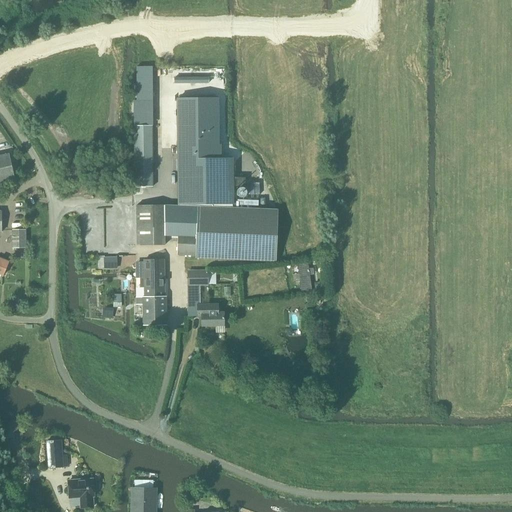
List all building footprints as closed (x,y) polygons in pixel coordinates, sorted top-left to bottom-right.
[(164,205),(136,206),(136,246),(164,245),(164,236),(165,236),(180,236),(180,238),(178,238),(177,254),(195,255),(195,258),(275,262),(277,210),(267,210),(267,209),(232,207),(232,158),(220,158),(220,146),(218,146),(217,98),(177,98),(178,160),(179,160),(179,170),(178,170),(178,205),(179,205),(179,206),(181,206),(181,209),(166,208),(164,208),(164,205)] [(150,104),(138,104),(138,116),(150,116),(150,104)] [(134,187),(152,187),(151,126),(133,126),(134,187)] [(0,181),(14,178),(11,163),(7,164),(5,155),(0,155),(0,181)] [(234,177),(234,187),(244,187),(245,178),(234,177)] [(25,230),(12,230),(13,248),(25,248),(25,230)] [(103,269),(116,269),(116,256),(103,256),(103,269)] [(0,274),(3,276),(9,262),(0,257),(0,274)] [(143,297),(164,297),(164,260),(144,260),(144,278),(140,278),(140,287),(143,287),(143,297)] [(206,272),(187,272),(187,305),(196,305),(199,305),(199,285),(206,285),(206,272)] [(165,297),(164,297),(143,297),(135,297),(135,305),(142,305),(142,325),(166,325),(165,297)] [(199,305),(196,305),(196,316),(200,316),(200,326),(223,325),(222,312),(217,312),(217,305),(199,305)] [(47,442),(48,468),(62,467),(61,441),(47,442)] [(95,489),(97,487),(96,483),(95,481),(93,482),(92,479),(68,481),(69,498),(80,497),(81,508),(93,507),(92,497),(93,496),(93,489),(95,489)] [(130,488),(129,511),(156,511),(157,488),(130,488)]
